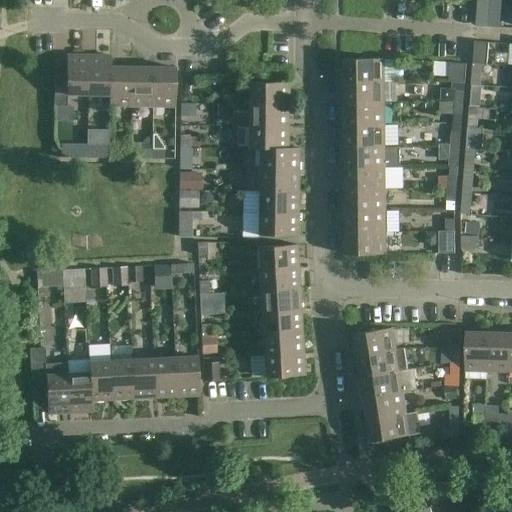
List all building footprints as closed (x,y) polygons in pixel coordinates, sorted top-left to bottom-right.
[(501,0),(476,0),(475,25),(500,26),(501,0)] [(482,63),(482,64),(486,64),(488,42),(474,41),(472,62),(482,63)] [(88,95),(89,55),(66,55),(66,74),(54,74),(54,106),(67,106),(67,94),(88,95)] [(88,95),(109,95),(110,95),(110,67),(111,67),(111,56),(89,55),(88,95)] [(384,58),(345,59),(345,81),(384,81),(396,81),(396,58),(384,58)] [(466,63),(450,61),(448,81),(465,82),(466,63)] [(481,76),(482,64),(482,63),(472,62),(471,75),(481,76)] [(131,106),(132,67),(111,67),(110,67),(110,95),(109,95),(109,106),(131,106)] [(132,67),(131,106),(153,106),(153,67),(132,67)] [(175,68),(153,67),(153,106),(175,107),(175,68)] [(384,81),(345,81),(345,103),(384,102),(397,102),(396,81),(384,81)] [(249,104),(288,105),(288,83),(249,82),(249,104)] [(440,100),(463,101),(464,89),(441,87),(440,100)] [(462,114),(463,101),(440,100),(439,112),(462,114)] [(345,103),(345,124),(384,124),(384,102),(345,103)] [(190,104),(180,103),(180,116),(189,117),(190,104)] [(288,105),(249,104),(249,126),(288,127),(288,105)] [(469,106),(468,118),(478,118),(478,106),(469,106)] [(384,124),(345,124),(345,146),(385,145),(384,124)] [(287,148),(288,127),(249,126),(248,148),(259,148),(287,148)] [(466,148),(475,149),(482,150),(484,128),(468,127),(466,148)] [(450,145),(460,145),(461,131),(451,130),(450,145)] [(179,148),(180,148),(180,147),(189,147),(190,135),(179,135),(179,148)] [(131,141),(130,158),(152,159),(152,149),(152,145),(140,144),(140,141),(131,141)] [(152,149),(152,159),(174,159),(174,142),(164,142),(164,150),(152,149)] [(61,144),(61,157),(87,158),(87,144),(61,144)] [(93,144),(93,158),(108,158),(108,149),(109,149),(109,145),(93,144)] [(439,144),(438,160),(448,160),(448,165),(458,166),(460,145),(450,145),(439,144)] [(385,145),(346,146),(346,167),(385,167),(398,167),(398,145),(385,145)] [(180,147),(180,148),(180,169),(192,169),(192,148),(189,148),(189,147),(180,147)] [(259,148),(259,169),(298,170),(298,148),(287,148),(259,148)] [(475,149),(466,148),(464,161),(474,162),(475,149)] [(108,149),(108,158),(121,158),(121,149),(109,149),(108,149)] [(385,167),(346,167),(346,189),(385,189),(385,167)] [(298,192),(298,170),(259,169),(259,170),(245,170),(245,191),(259,191),(298,192)] [(198,190),(198,191),(202,191),(202,173),(179,173),(179,190),(198,190)] [(446,187),(456,188),(457,176),(447,175),(446,187)] [(455,200),(456,188),(446,187),(445,200),(455,200)] [(346,211),(385,210),(385,189),(346,189),(346,211)] [(198,207),(198,191),(198,190),(179,190),(178,207),(198,207)] [(297,213),(298,192),(259,191),(258,213),(297,213)] [(471,192),(462,191),(461,204),(471,205),(471,192)] [(347,232),(386,232),(385,210),(346,211),(347,232)] [(178,211),(178,237),(192,238),(192,219),(192,211),(178,211)] [(297,213),(258,213),(258,235),(297,235),(297,213)] [(462,216),(462,235),(475,235),(475,217),(462,216)] [(445,218),(445,230),(455,230),(455,218),(445,218)] [(455,230),(445,230),(439,230),(439,252),(454,252),(455,243),(455,230)] [(386,232),(347,232),(347,254),(386,254),(386,232)] [(462,235),(460,235),(461,248),(470,248),(479,248),(479,240),(479,235),(475,235),(462,235)] [(208,255),(207,242),(197,243),(197,256),(208,255)] [(259,269),(298,267),(296,244),(257,247),(259,269)] [(192,263),(170,264),(171,275),(181,274),(192,274),(192,263)] [(170,264),(153,265),(154,277),(170,276),(170,275),(171,275),(170,264)] [(142,266),(127,267),(128,282),(142,282),(142,266)] [(128,282),(127,267),(111,268),(112,286),(127,286),(127,282),(128,282)] [(299,288),(298,267),(259,269),(260,291),(299,288)] [(84,268),(62,269),(63,287),(85,286),(84,268)] [(107,288),(107,268),(90,269),(90,288),(107,288)] [(45,270),(35,270),(36,288),(46,287),(45,270)] [(209,294),(209,281),(199,281),(199,294),(209,294)] [(300,310),(299,288),(260,291),(261,312),(300,310)] [(302,331),(300,310),(261,312),(263,334),(302,331)] [(200,324),(201,337),(212,336),(211,324),(200,324)] [(358,355),(396,349),(393,327),(354,333),(358,355)] [(461,328),(444,328),(444,346),(460,346),(460,341),(460,342),(461,328)] [(302,331),(263,334),(264,355),(303,353),(302,331)] [(487,371),(488,332),(466,331),(465,370),(487,371)] [(509,372),(510,332),(488,332),(487,371),(509,372)] [(212,336),(201,337),(202,353),(217,352),(216,337),(212,337),(212,336)] [(451,347),(450,363),(460,363),(460,347),(451,347)] [(396,349),(358,355),(361,377),(400,371),(408,369),(405,350),(404,348),(396,349)] [(303,353),(264,355),(265,377),(304,375),(303,353)] [(197,356),(175,357),(177,396),(199,395),(197,356)] [(175,357),(153,358),(155,397),(177,396),(175,357)] [(153,358),(132,359),(134,398),(155,397),(153,358)] [(132,359),(110,361),(112,400),(134,398),(132,359)] [(91,401),(112,400),(110,361),(88,362),(89,372),(91,401)] [(219,379),(218,362),(202,363),(203,380),(219,379)] [(68,373),(68,363),(45,364),(45,368),(30,369),(32,408),(47,407),(47,414),(70,413),(68,373)] [(450,363),(450,375),(459,375),(460,363),(450,363)] [(400,371),(361,377),(364,398),(403,392),(417,389),(414,368),(408,369),(400,371)] [(89,372),(68,373),(70,413),(92,411),(91,401),(89,372)] [(458,397),(456,384),(443,385),(445,399),(458,397)] [(406,413),(403,392),(364,398),(368,419),(406,413)] [(448,406),(448,427),(458,428),(458,406),(448,406)] [(406,413),(368,419),(371,441),(410,435),(420,434),(416,412),(406,414),(406,413)] [(473,413),(473,422),(486,422),(486,413),(473,413)]
